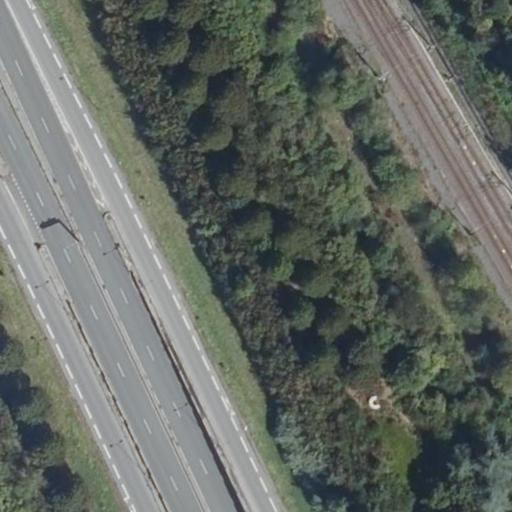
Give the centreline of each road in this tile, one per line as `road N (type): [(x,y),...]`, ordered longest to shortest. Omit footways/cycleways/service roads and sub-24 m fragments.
road 1 (primary): [(270,511),(12,0)]
road 2 (primary): [(227,511),(0,20)]
road 3 (primary): [(0,124),(182,511)]
road 4 (secondary): [(0,204),(144,511)]
